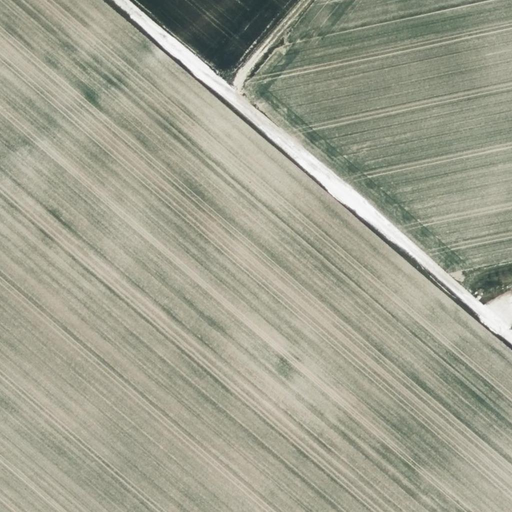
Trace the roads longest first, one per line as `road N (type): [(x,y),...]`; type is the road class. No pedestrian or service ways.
road 1 (track): [(511,335),(230,95)]
road 2 (track): [(230,95),(119,0)]
road 3 (track): [(230,95),(311,0)]
